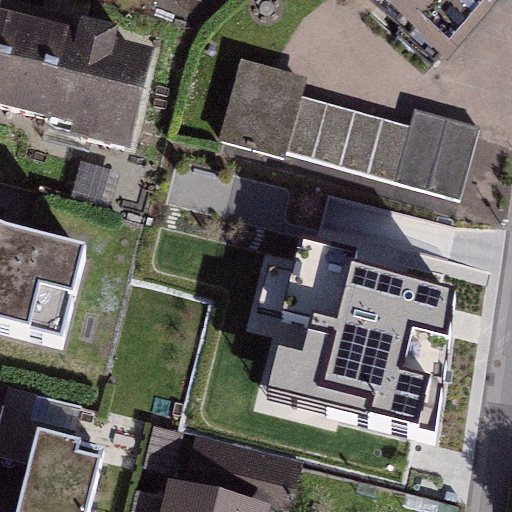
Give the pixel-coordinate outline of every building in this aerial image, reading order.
[(490,0),(369,0),(443,59),(490,0)] [(0,42),(0,139),(127,178),(154,90),(0,42)] [(304,81),(239,63),(218,140),(283,157),(304,81)] [(481,132),(413,114),(393,186),(462,205),(481,132)] [(291,396),(400,424),(423,327),(429,298),(242,242),(263,172),(192,153),(156,289),(232,309),(207,405),(284,425),(291,396)] [(20,244),(0,239),(0,337),(64,353),(87,261),(20,244)] [(301,465),(153,430),(144,470),(291,506),(301,465)] [(92,511),(108,452),(60,440),(40,435),(21,511),(92,511)] [(263,511),(172,486),(164,511),(263,511)]
